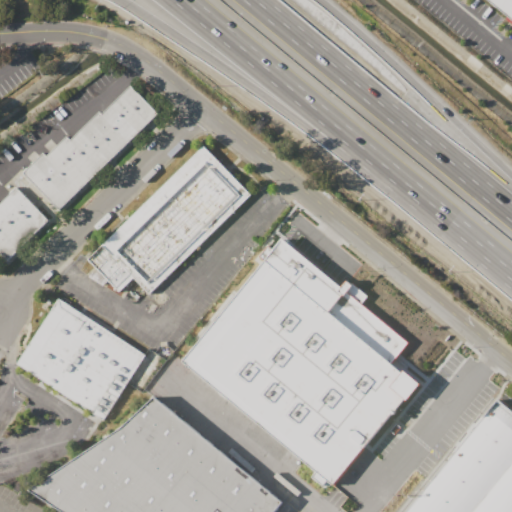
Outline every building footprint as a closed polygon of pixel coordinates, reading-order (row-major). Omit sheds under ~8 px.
[(511,19),(488,0),(511,0),(511,19)] [(131,82),(160,114),(61,206),(24,170),(45,149),(48,152),(64,134),(71,138),(101,109),(104,112),(131,82)] [(204,144),(251,193),(149,294),(132,277),(119,291),(87,259),(204,144)] [(0,202),(16,186),(50,219),(8,259),(0,249),(0,202)] [(183,361),(283,241),(406,343),(389,363),(414,385),(331,484),(183,361)] [(61,298),(147,353),(152,346),(163,359),(145,386),(133,378),(109,417),(21,364),(61,298)] [(61,511),(35,493),(163,400),(282,496),(269,511),(61,511)] [(405,511),(511,511),(511,413),(496,400),(405,511)]
